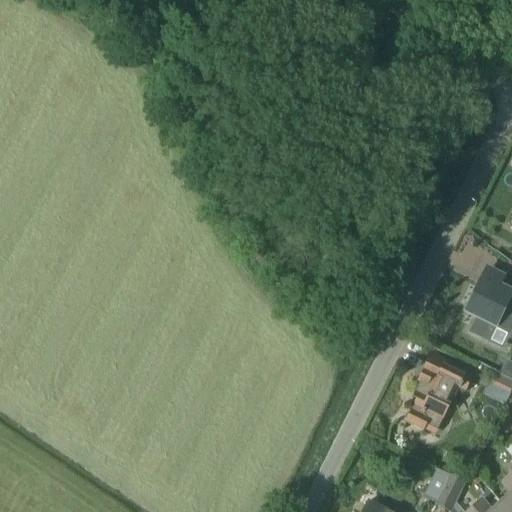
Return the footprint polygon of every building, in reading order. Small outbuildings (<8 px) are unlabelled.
[(490,325),(506,333),(511,320),(511,317),(502,312),(511,294),(498,288),(503,277),(486,269),(479,284),(478,284),(464,313),(490,326),(490,325)] [(473,375),(445,361),(435,380),(426,375),(422,383),(420,382),(411,399),(414,400),(403,422),(422,431),(429,417),(437,421),(444,408),(447,410),(457,389),(464,393),(473,375)] [(490,385),(509,394),(511,388),(511,379),(496,372),(490,385)] [(435,500),(447,473),(435,467),(423,495),(435,500)] [(511,511),(511,473),(500,485),(510,497),(502,503),(508,511),(511,511)] [(452,511),(466,484),(449,476),(434,507),(444,511),(452,511)] [(508,511),(502,503),(492,511),(482,500),(468,511),(508,511)] [(383,511),(366,503),(364,508),(369,510),(367,511),(383,511)]
